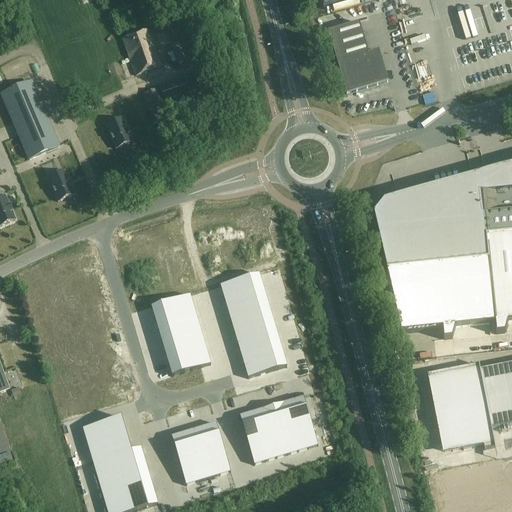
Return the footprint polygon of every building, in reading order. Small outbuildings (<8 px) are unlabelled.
[(164,20),(171,43),(183,40),(175,16),(164,20)] [(77,24),(97,73),(105,70),(109,79),(115,76),(91,19),(77,24)] [(359,23),(328,33),(346,95),(388,83),(379,51),(368,54),(359,23)] [(162,24),(152,27),(155,34),(165,30),(162,24)] [(86,71),(69,29),(57,34),(74,76),(86,71)] [(161,66),(148,31),(122,40),(136,76),(161,66)] [(186,61),(179,42),(170,45),(177,64),(186,61)] [(16,75),(40,64),(32,47),(8,57),(16,75)] [(129,65),(119,69),(124,80),(134,76),(129,65)] [(183,79),(160,87),(166,104),(189,96),(183,79)] [(33,83),(4,95),(31,160),(61,147),(33,83)] [(169,118),(158,89),(142,95),(153,124),(169,118)] [(199,101),(168,112),(174,128),(205,117),(199,101)] [(116,150),(133,143),(129,134),(130,134),(127,127),(126,127),(123,119),(106,126),(116,150)] [(452,340),(456,329),(495,325),(496,335),(505,335),(508,323),(511,322),(511,166),(384,202),(373,215),(401,334),(442,330),(444,341),(452,340)] [(64,172),(48,179),(58,203),(75,196),(71,187),(72,187),(69,180),(68,180),(64,172)] [(0,199),(0,227),(16,221),(12,212),(13,212),(10,205),(9,205),(6,197),(0,199)] [(229,325),(243,370),(278,359),(255,281),(218,292),(229,325)] [(148,305),(166,376),(205,367),(187,295),(148,305)] [(465,344),(454,346),(456,356),(467,354),(465,344)] [(440,350),(429,352),(429,359),(441,357),(440,350)] [(496,360),(497,353),(489,351),(488,358),(496,360)] [(511,364),(500,367),(511,426),(511,364)] [(0,463),(12,459),(0,426),(0,392),(8,389),(0,366),(0,463)] [(480,371),(479,366),(427,376),(433,406),(435,406),(444,453),(463,449),(463,451),(483,447),(484,451),(495,449),(491,430),(480,371)] [(240,418),(254,466),(318,447),(303,399),(240,418)] [(172,438),(186,486),(230,473),(216,425),(172,438)] [(136,428),(88,440),(106,511),(114,511),(155,502),(136,428)]
